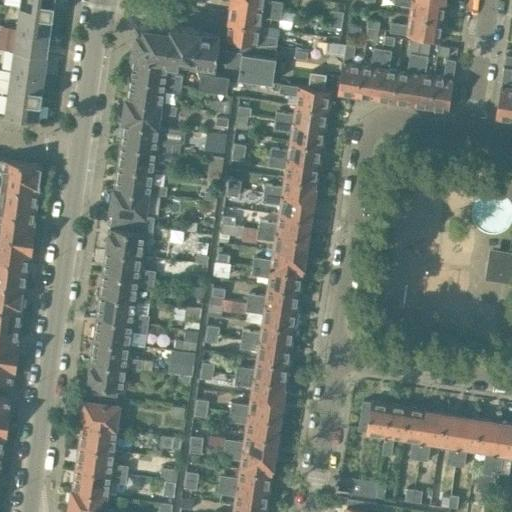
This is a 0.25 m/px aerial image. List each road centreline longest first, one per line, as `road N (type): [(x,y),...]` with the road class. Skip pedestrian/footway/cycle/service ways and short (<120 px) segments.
road 1 (residential): [(31,511),(81,146)]
road 2 (residential): [(469,130),(393,119),(375,125),(364,144),(332,354)]
road 3 (residential): [(332,354),(511,381)]
road 4 (residential): [(310,511),(332,354)]
road 5 (residential): [(81,146),(102,0)]
road 6 (residential): [(469,130),(488,0)]
